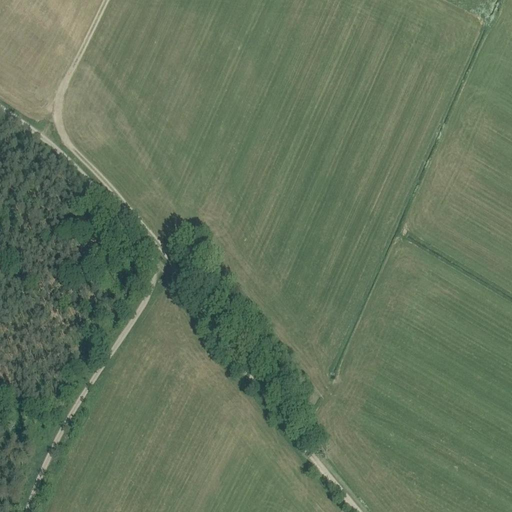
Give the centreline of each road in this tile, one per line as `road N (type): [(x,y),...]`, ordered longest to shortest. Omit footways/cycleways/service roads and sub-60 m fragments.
road 1 (track): [(0,108),(42,138),(164,279),(76,408),(28,511)]
road 2 (track): [(360,511),(169,282),(164,250),(78,152),(66,115)]
road 3 (track): [(42,138),(108,0)]
